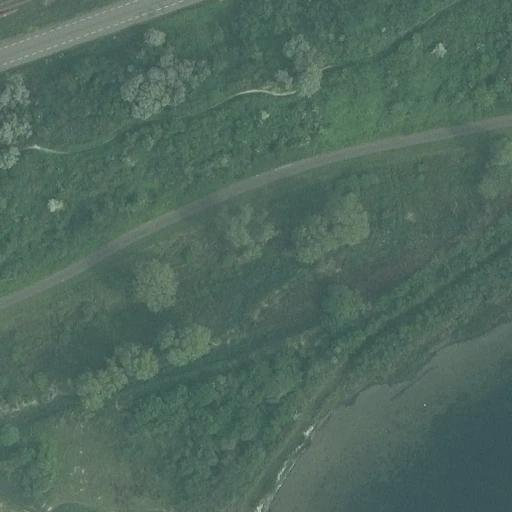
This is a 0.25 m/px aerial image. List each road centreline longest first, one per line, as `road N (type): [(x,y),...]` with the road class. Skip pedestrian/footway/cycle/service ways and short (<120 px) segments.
road 1 (track): [(237,511),(358,348),(511,248)]
road 2 (unclassified): [(0,58),(164,0)]
